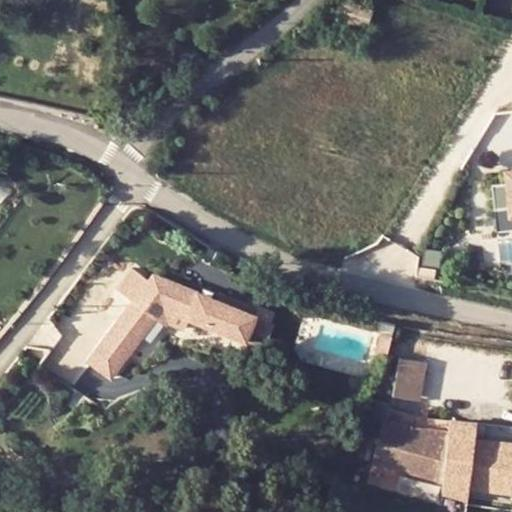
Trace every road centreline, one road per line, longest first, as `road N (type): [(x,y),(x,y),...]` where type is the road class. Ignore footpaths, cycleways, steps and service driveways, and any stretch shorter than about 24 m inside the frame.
road 1 (unclassified): [(131,177),(250,253),(511,323)]
road 2 (residential): [(131,177),(192,95),(307,0)]
road 3 (unclassified): [(0,357),(131,177)]
road 4 (unclassified): [(0,117),(79,139),(131,177)]
